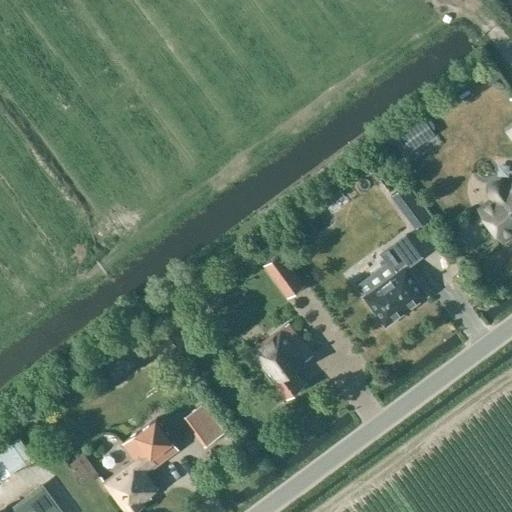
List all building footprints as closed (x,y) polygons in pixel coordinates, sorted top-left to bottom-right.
[(493,195),(495,198),(481,209),(503,238),(511,231),(511,185),(508,189),(506,185),(503,183),(498,182),(495,184),(492,187),(492,191),(493,195)] [(399,205),(416,228),(430,218),(412,195),(399,205)] [(397,273),(364,297),(386,326),(428,295),(407,266),(421,256),(406,234),(382,252),(397,273)] [(305,285),(293,268),(281,252),(265,264),(289,297),(305,285)] [(251,350),(257,358),(287,398),(304,385),(292,369),(312,355),(288,323),(251,350)] [(214,441),(237,425),(215,395),(193,412),(214,441)] [(101,476),(126,511),(132,511),(144,503),(143,502),(151,496),(150,494),(158,487),(147,471),(179,448),(157,417),(123,442),(135,458),(105,480),(101,476)] [(62,511),(42,485),(10,508),(12,511),(62,511)]
